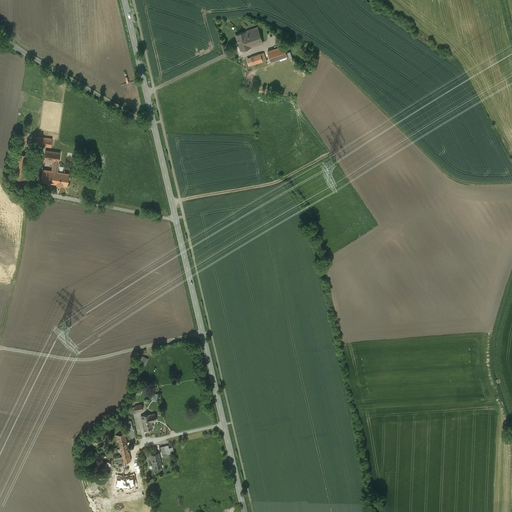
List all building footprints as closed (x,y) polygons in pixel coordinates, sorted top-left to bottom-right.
[(247,31),(235,35),(240,50),(263,43),(258,27),(247,31)] [(284,46),(268,51),(271,61),(287,56),(284,46)] [(260,54),(251,57),(253,64),(263,61),(260,54)] [(26,135),(19,134),(12,177),(25,179),(29,150),(24,149),(26,135)] [(52,139),(36,136),(34,145),(51,147),(51,143),(52,139)] [(53,161),(52,171),(57,171),(60,153),(45,150),(44,159),(53,161)] [(69,173),(57,171),(52,171),(42,169),(40,182),(67,187),(69,173)] [(139,363),(145,366),(149,358),(142,355),(139,363)] [(153,428),(151,422),(150,415),(150,414),(141,416),(142,421),(144,421),(145,430),(153,428)] [(119,441),(120,449),(128,447),(125,434),(116,436),(117,441),(119,441)] [(168,445),(160,447),(162,455),(170,453),(168,445)] [(122,456),(121,457),(122,462),(124,462),(131,460),(128,447),(120,449),(122,456)] [(159,454),(150,455),(151,461),(153,460),(154,468),(162,467),(159,454)] [(125,465),(124,462),(122,462),(121,457),(114,458),(115,464),(117,463),(118,467),(125,465)] [(139,464),(132,466),(133,475),(141,473),(139,464)]
